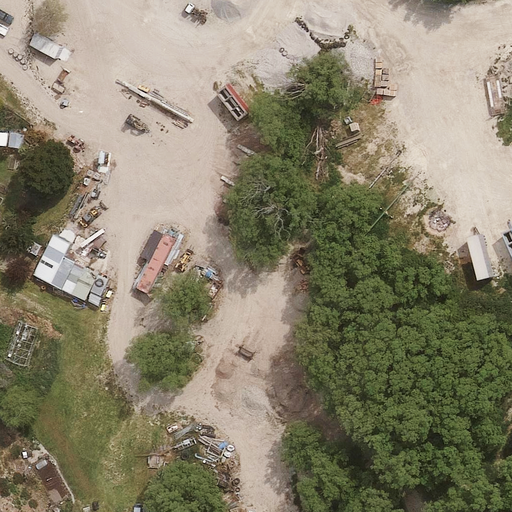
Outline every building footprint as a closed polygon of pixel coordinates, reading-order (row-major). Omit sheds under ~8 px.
[(55,50),(64,78),(99,66),(90,39),(55,50)] [(263,71),(255,80),(279,100),(287,90),(263,71)] [(0,130),(0,155),(25,157),(27,132),(0,130)] [(110,260),(56,234),(36,274),(91,300),(110,260)] [(11,312),(0,343),(0,356),(40,371),(56,329),(11,312)] [(15,395),(0,384),(0,413),(2,415),(15,395)]
